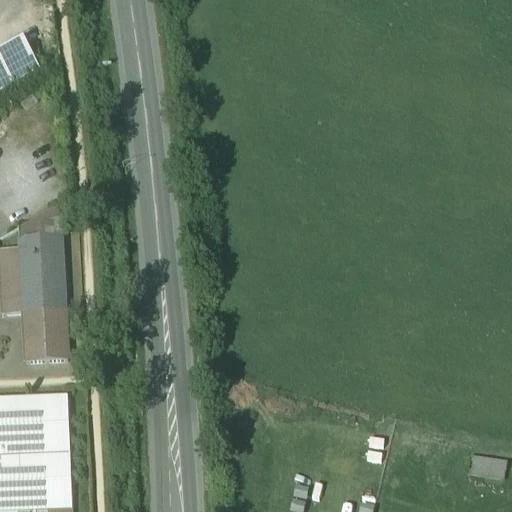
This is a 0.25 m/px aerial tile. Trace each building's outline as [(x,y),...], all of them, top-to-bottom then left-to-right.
[(0,59),(0,95),(39,73),(23,46),(0,59)] [(61,223),(41,234),(41,244),(62,243),(61,223)] [(41,244),(20,246),(21,255),(24,319),(66,317),(62,243),(41,244)] [(21,255),(0,256),(0,261),(3,320),(24,319),(21,255)] [(66,317),(24,319),(27,367),(69,365),(66,317)] [(69,402),(0,404),(0,460),(16,460),(71,458),(69,402)] [(72,511),(71,458),(16,460),(17,511),(72,511)] [(17,511),(16,460),(0,460),(0,511),(17,511)]
